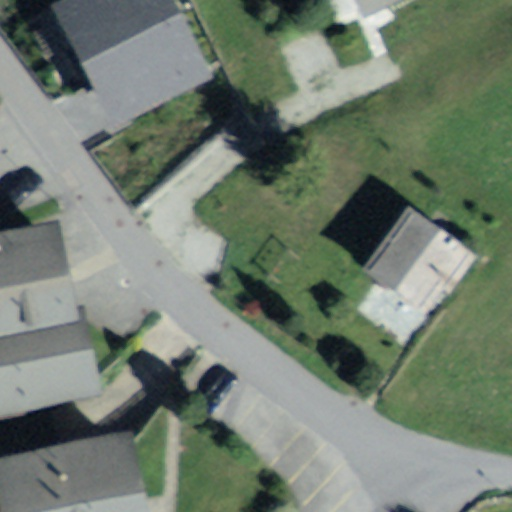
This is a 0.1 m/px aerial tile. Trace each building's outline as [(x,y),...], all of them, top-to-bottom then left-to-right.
[(209,81),(167,0),(64,0),(55,5),(117,128),(209,81)] [(346,0),(352,13),(377,0),(346,0)] [(476,256),(408,207),(359,274),(427,324),(476,256)] [(57,242),(0,253),(0,414),(89,397),(64,276),(57,242)] [(134,511),(123,453),(4,476),(11,511),(134,511)]
